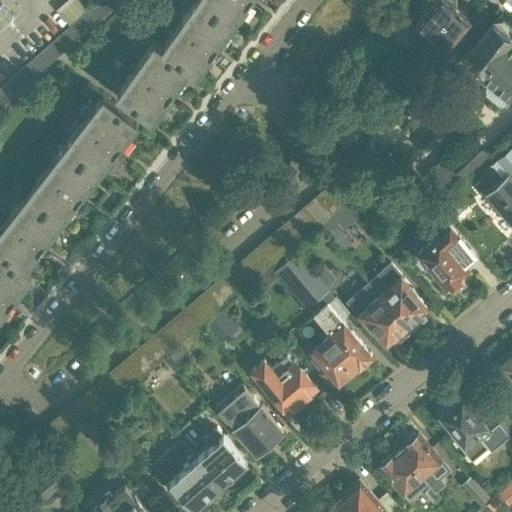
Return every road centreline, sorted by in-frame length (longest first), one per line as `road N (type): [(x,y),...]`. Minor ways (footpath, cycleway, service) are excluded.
road 1 (residential): [(0,388),(39,400),(308,175),(301,133),(256,70)]
road 2 (residential): [(256,70),(0,373)]
road 3 (residential): [(253,511),(511,292)]
